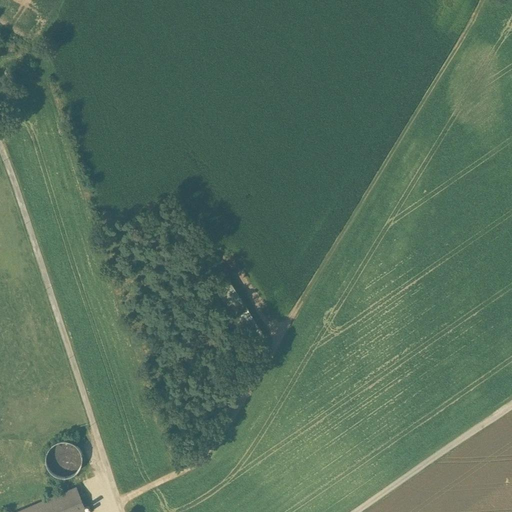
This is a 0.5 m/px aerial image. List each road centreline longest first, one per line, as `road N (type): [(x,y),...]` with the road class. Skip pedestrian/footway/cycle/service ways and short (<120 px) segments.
road 1 (track): [(118,500),(180,470),(208,444),(483,0)]
road 2 (residential): [(0,145),(122,511)]
road 3 (track): [(355,511),(511,404)]
